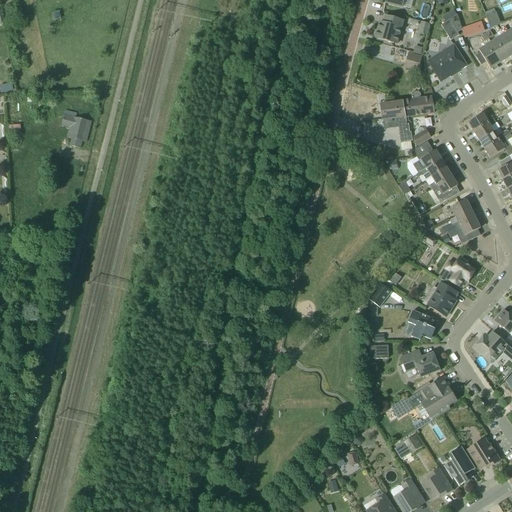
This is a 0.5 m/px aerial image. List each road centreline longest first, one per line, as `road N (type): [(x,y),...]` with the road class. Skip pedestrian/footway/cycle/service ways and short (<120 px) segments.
road 1 (residential): [(15,511),(141,0)]
road 2 (residential): [(511,245),(449,124),(511,78)]
road 3 (residential): [(511,437),(455,344),(511,270)]
road 4 (residential): [(327,148),(364,0)]
